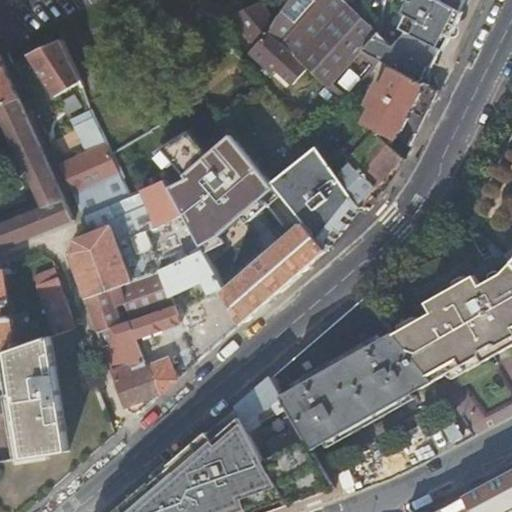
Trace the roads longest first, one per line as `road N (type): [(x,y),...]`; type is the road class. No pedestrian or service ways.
road 1 (residential): [(131,454),(398,224),(511,5)]
road 2 (residential): [(131,454),(55,238),(0,260)]
road 3 (secondary): [(511,436),(360,511)]
